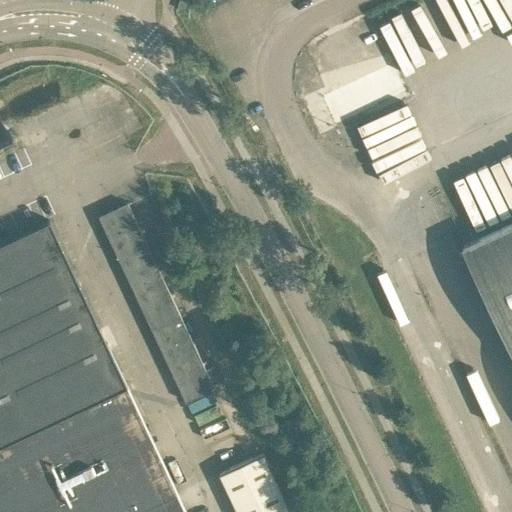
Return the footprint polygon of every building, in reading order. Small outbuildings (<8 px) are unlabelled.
[(319,130),(414,93),(401,59),(305,96),(319,130)] [(127,203),(98,217),(185,402),(214,388),(127,203)] [(0,511),(185,511),(49,221),(0,243),(0,511)] [(511,222),(461,247),(511,354),(511,222)] [(290,511),(263,454),(219,474),(236,511),(290,511)]
